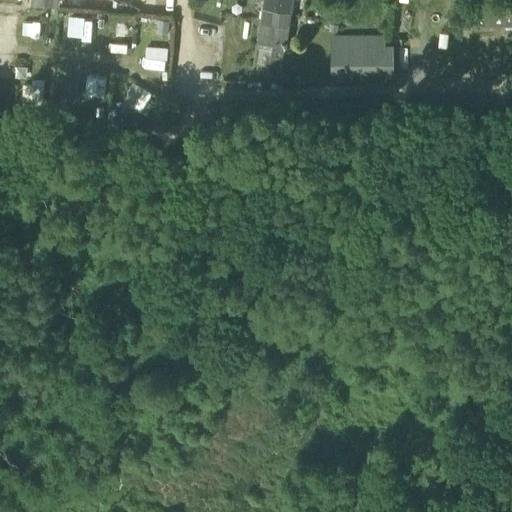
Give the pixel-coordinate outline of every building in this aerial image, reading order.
[(452,26),(511,25),(511,2),(451,3),(452,26)] [(283,43),(289,7),(264,3),(259,39),(283,43)] [(141,42),(141,20),(163,20),(163,11),(108,11),(107,41),(141,42)] [(66,13),(66,32),(81,33),(82,14),(66,13)] [(142,41),(160,42),(161,22),(143,21),(142,41)] [(382,37),(333,37),(333,47),(333,77),(391,77),(391,62),(387,63),(382,58),(382,47),(382,37)] [(254,72),(279,76),(283,43),(259,39),(254,72)] [(387,63),(391,62),(391,47),(382,47),(382,58),(387,63)] [(103,95),(105,74),(85,72),(83,93),(103,95)]
